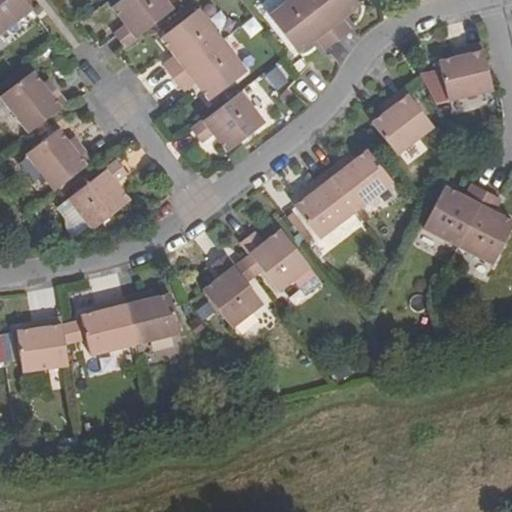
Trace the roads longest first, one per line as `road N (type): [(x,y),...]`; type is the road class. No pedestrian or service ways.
road 1 (residential): [(208,210),(327,110),(347,73),(380,39),(416,14),(479,0)]
road 2 (residential): [(0,277),(156,247),(208,210)]
road 3 (residential): [(85,62),(208,210)]
